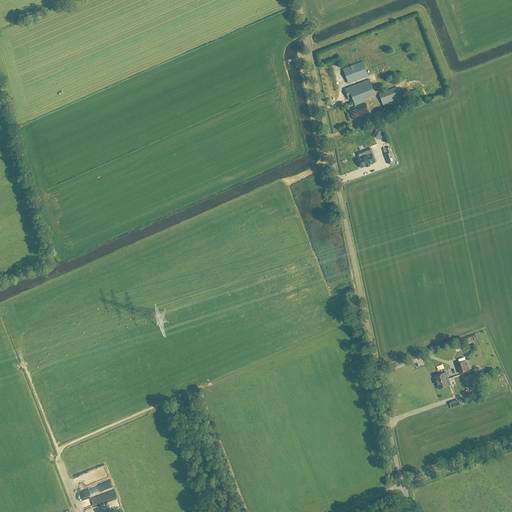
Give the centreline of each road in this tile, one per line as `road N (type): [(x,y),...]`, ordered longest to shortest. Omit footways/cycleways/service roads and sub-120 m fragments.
road 1 (unclassified): [(399,484),(298,0)]
road 2 (unclassified): [(399,484),(511,441)]
